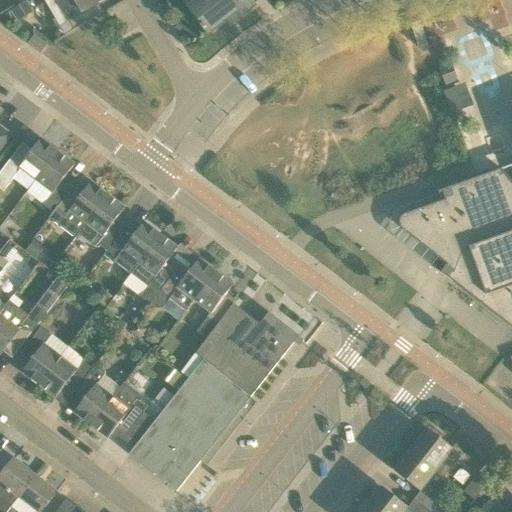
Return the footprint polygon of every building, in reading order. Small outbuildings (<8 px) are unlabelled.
[(56,0),(69,21),(86,11),(104,0),(103,0),(45,0),(47,2),(50,0),(56,0)] [(199,0),(189,8),(202,25),(201,26),(204,30),(205,29),(209,34),(237,11),(241,16),(255,6),(250,0),(199,0)] [(26,1),(11,10),(11,11),(16,19),(18,22),(34,12),(26,1)] [(418,48),(428,45),(420,22),(411,25),(418,48)] [(41,54),(42,54),(48,46),(34,36),(28,44),(41,54)] [(451,63),(439,67),(447,86),(458,82),(451,63)] [(446,87),(454,110),(471,104),(464,81),(446,87)] [(0,148),(11,135),(0,126),(0,113),(2,110),(0,108),(0,148)] [(28,191),(36,181),(58,152),(41,140),(32,151),(23,143),(0,173),(0,189),(3,192),(13,179),(28,191)] [(43,206),(53,213),(73,187),(64,179),(75,165),(58,152),(36,181),(52,194),(43,206)] [(511,181),(503,171),(502,169),(442,191),(446,200),(422,209),(422,210),(406,215),(403,217),(401,220),(400,224),(401,227),(403,230),(448,265),(442,273),(449,278),(511,328),(511,181)] [(76,238),(78,235),(108,196),(91,183),(83,194),(73,187),(53,213),(49,218),(76,238)] [(98,245),(107,252),(126,227),(117,219),(125,208),(108,196),(78,235),(95,247),(98,245)] [(115,262),(131,275),(161,236),(144,223),(136,234),(126,227),(107,252),(117,259),(115,262)] [(161,236),(131,275),(124,285),(141,298),(150,305),(179,267),(169,259),(178,249),(161,236)] [(45,249),(37,259),(49,269),(57,258),(45,249)] [(0,256),(0,313),(6,306),(0,300),(0,274),(8,263),(0,256)] [(186,312),(194,301),(216,273),(199,260),(189,274),(179,267),(150,305),(155,309),(163,309),(170,300),(186,312)] [(194,301),(211,314),(197,332),(207,340),(234,305),(234,304),(225,296),(233,286),(216,273),(194,301)] [(58,278),(49,289),(60,297),(69,286),(58,278)] [(12,359),(47,314),(37,306),(28,317),(9,302),(6,306),(0,313),(0,356),(3,352),(12,359)] [(234,305),(207,340),(195,355),(203,361),(251,398),(298,338),(303,342),(304,341),(269,313),(260,325),(234,305)] [(22,373),(39,386),(61,358),(44,345),(51,336),(41,328),(21,355),(30,362),(22,373)] [(77,371),(61,358),(39,386),(55,399),(64,388),(73,395),(94,368),(85,361),(77,371)] [(138,445),(129,456),(138,463),(143,468),(144,467),(150,472),(155,477),(156,476),(177,492),(251,398),(203,361),(155,422),(138,445)] [(120,388),(94,368),(73,395),(83,403),(74,413),(91,426),(120,388)] [(138,370),(127,382),(142,396),(154,383),(138,370)] [(116,428),(138,445),(155,422),(144,413),(147,409),(137,401),(140,397),(124,384),(120,388),(91,426),(108,439),(116,428)] [(411,451),(445,478),(461,457),(453,451),(427,430),(411,451)] [(445,478),(411,451),(395,471),(435,503),(442,493),(437,488),(445,478)] [(0,510),(2,511),(7,511),(19,498),(36,476),(14,460),(1,477),(0,476),(0,510)] [(480,472),(464,493),(475,501),(491,481),(480,472)] [(19,498),(36,511),(42,511),(57,493),(36,476),(19,498)] [(369,511),(411,511),(381,489),(365,509),(369,511)] [(75,511),(78,509),(67,500),(57,511),(75,511)]
